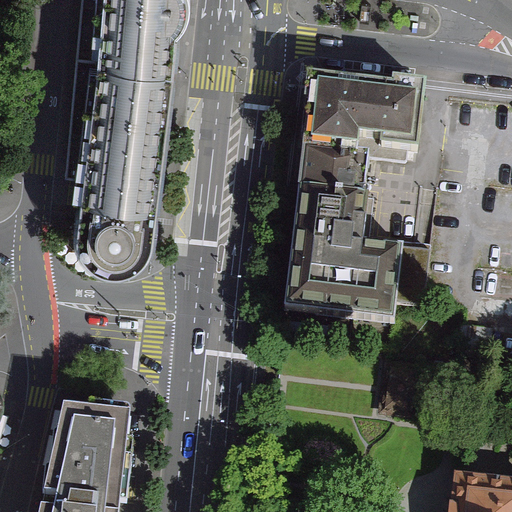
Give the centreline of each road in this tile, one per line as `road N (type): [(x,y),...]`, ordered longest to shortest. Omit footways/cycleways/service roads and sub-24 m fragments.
road 1 (primary): [(241,31),(210,321)]
road 2 (residential): [(50,0),(39,267)]
road 3 (residential): [(241,31),(462,55)]
road 4 (primary): [(210,321),(191,511)]
road 5 (residential): [(12,511),(47,348)]
road 6 (residential): [(46,307),(210,321)]
